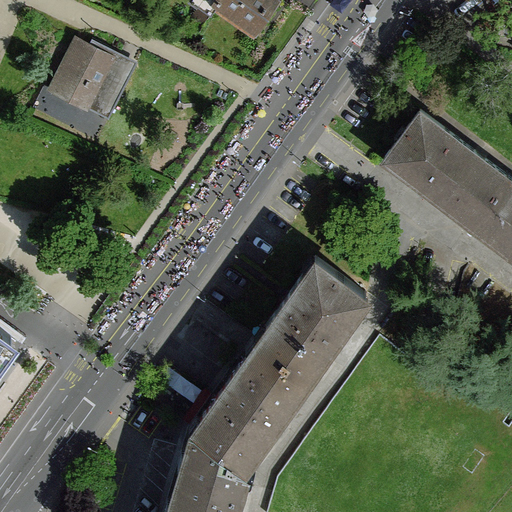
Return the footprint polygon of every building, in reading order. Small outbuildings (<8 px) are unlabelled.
[(288,4),(281,0),(222,0),(216,8),(261,40),(288,4)] [(77,39),(50,90),(95,113),(121,62),(77,39)] [(511,179),(422,112),(387,158),(511,251),(511,179)] [(379,294),(317,255),(194,424),(167,511),(246,511),(260,462),(379,294)] [(0,377),(27,338),(0,319),(0,377)]
